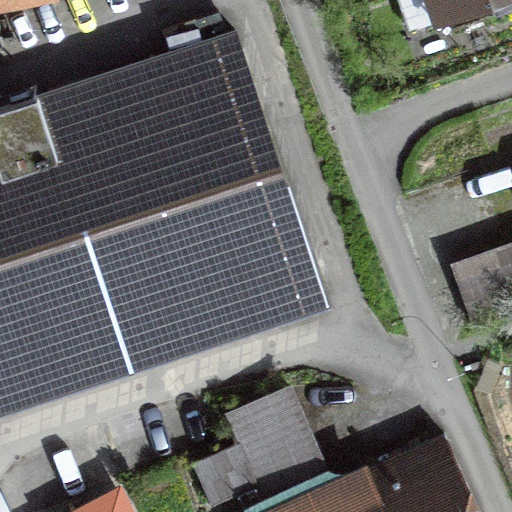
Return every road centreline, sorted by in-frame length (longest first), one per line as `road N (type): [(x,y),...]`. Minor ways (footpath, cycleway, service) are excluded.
road 1 (residential): [(496,511),(361,167)]
road 2 (residential): [(361,167),(417,114),(511,78)]
road 3 (residential): [(361,167),(307,0)]
